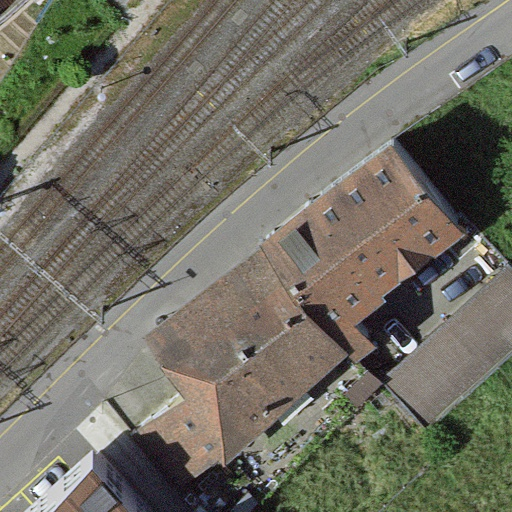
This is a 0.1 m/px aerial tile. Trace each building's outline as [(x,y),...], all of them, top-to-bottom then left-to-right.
[(400,138),(266,249),(345,344),(353,353),(372,337),(355,316),(469,222),(400,138)] [(345,344),(266,249),(145,340),(183,387),(135,427),(179,472),(200,455),(210,466),(195,480),(217,511),(377,382),(354,359),(221,460),(211,445),(345,344)] [(511,264),(383,380),(430,431),(511,355),(511,264)] [(124,511),(133,504),(80,444),(2,511),(124,511)] [(140,511),(133,504),(124,511),(194,511),(183,499),(168,511),(140,511)]
